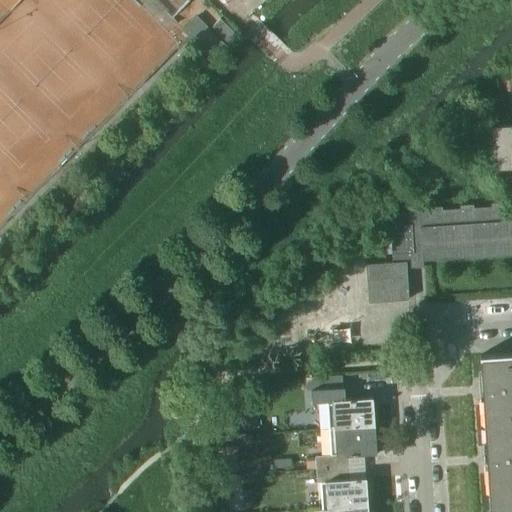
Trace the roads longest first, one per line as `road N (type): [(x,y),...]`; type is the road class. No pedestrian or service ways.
road 1 (residential): [(0,430),(149,301),(414,27),(452,0)]
road 2 (residential): [(424,511),(414,363),(458,318),(511,314)]
